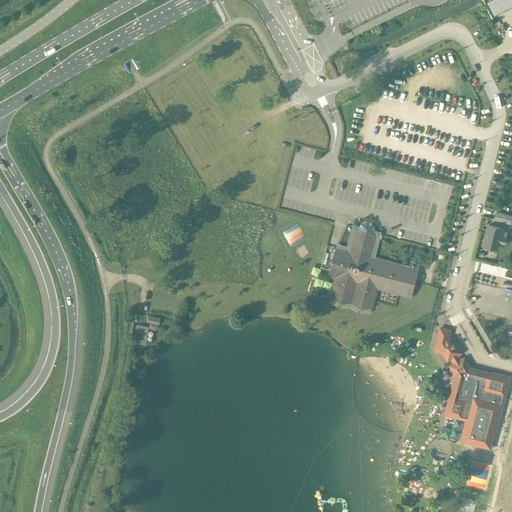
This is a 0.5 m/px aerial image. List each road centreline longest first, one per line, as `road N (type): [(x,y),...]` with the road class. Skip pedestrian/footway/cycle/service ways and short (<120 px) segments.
road 1 (motorway): [(38,511),(72,359),(72,302),(61,262),(0,154)]
road 2 (unclassified): [(456,319),(451,310),(498,106),(459,33),(445,31),(397,54)]
road 3 (motorway): [(0,188),(55,313),(41,380),(0,416)]
road 4 (primary): [(0,110),(202,0)]
road 5 (primary): [(136,0),(0,79)]
